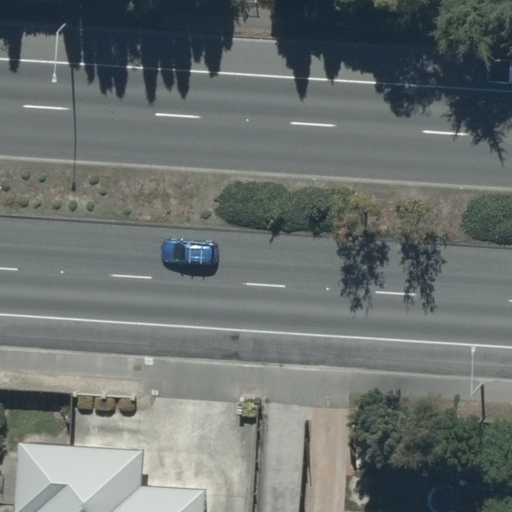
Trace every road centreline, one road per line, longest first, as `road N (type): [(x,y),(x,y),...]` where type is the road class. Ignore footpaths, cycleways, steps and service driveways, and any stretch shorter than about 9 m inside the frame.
road 1 (primary): [(0,104),(511,137)]
road 2 (primary): [(511,298),(0,266)]
